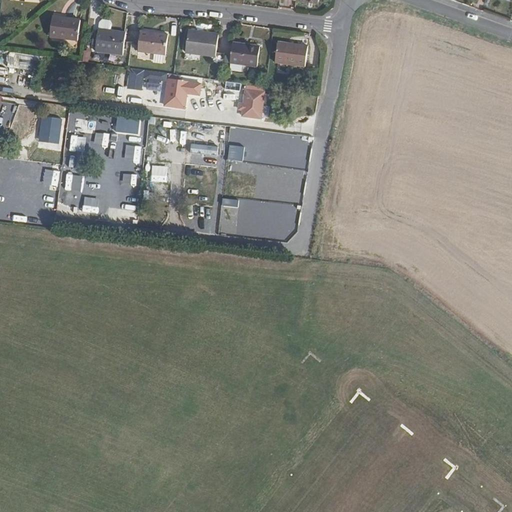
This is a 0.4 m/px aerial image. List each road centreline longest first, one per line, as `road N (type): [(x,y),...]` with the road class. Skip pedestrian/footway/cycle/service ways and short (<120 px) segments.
road 1 (track): [(8,197),(43,215),(278,246),(303,233),(318,147)]
road 2 (unclassified): [(127,0),(342,28)]
road 3 (unclassified): [(318,147),(342,28)]
